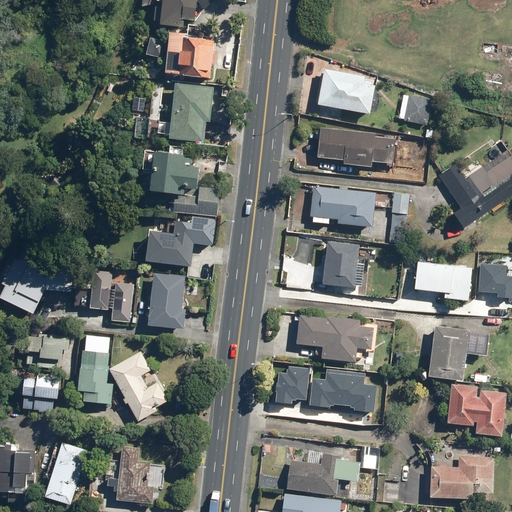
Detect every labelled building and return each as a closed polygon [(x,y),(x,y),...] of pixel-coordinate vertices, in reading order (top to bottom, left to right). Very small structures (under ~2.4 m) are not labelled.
[(182,20),(194,21),(195,0),(203,9),(214,0),(156,0),(155,20),(161,21),(161,25),(182,27),(182,20)] [(209,80),(213,40),(184,37),(185,34),(171,32),(170,39),(150,36),(148,57),(166,59),(165,75),(209,80)] [(324,69),(317,105),(368,115),(374,86),(364,84),(365,77),(324,69)] [(210,123),(214,87),(175,83),(169,139),(203,142),(205,122),(210,123)] [(410,95),(404,121),(426,125),(432,99),(410,95)] [(320,128),(317,156),(343,159),(343,163),(372,166),(372,161),(390,163),(390,166),(396,167),(399,136),(320,128)] [(184,167),(185,155),(154,152),(150,190),(182,194),(183,187),(196,188),(198,168),(184,167)] [(453,212),(464,228),(511,195),(511,155),(486,173),(482,166),(466,178),(455,163),(438,174),(461,207),(453,212)] [(313,185),(310,216),(338,219),(337,223),(372,226),(376,192),(313,185)] [(217,216),(220,190),(199,188),(198,195),(192,195),(192,200),(182,199),(182,203),(173,202),(173,212),(217,216)] [(394,192),(392,213),(410,214),(412,194),(394,192)] [(196,223),(176,220),(174,233),(150,229),(146,260),(191,265),(196,223)] [(327,240),(322,283),(354,287),(359,244),(327,240)] [(418,260),(415,289),(444,292),(443,297),(469,300),(473,267),(418,260)] [(482,263),(480,287),(498,288),(498,294),(507,295),(506,300),(511,300),(511,274),(504,275),(505,264),(482,263)] [(0,271),(0,304),(32,317),(42,292),(79,293),(80,265),(4,264),(0,271)] [(109,310),(113,272),(94,270),(90,308),(109,310)] [(182,307),(186,276),(154,272),(148,324),(184,328),(186,308),(182,307)] [(130,322),(134,284),(117,282),(112,320),(130,322)] [(299,314),(297,343),(322,345),(320,358),(356,361),(357,348),(371,349),(373,327),(360,326),(361,319),(326,316),(326,317),(299,314)] [(435,325),(428,375),(462,380),(466,352),(484,355),(487,335),(468,332),(469,330),(435,325)] [(70,350),(71,336),(52,334),(52,337),(30,335),(29,351),(41,352),(40,357),(63,359),(64,349),(70,350)] [(147,387),(140,375),(151,369),(141,351),(110,368),(138,420),(158,409),(156,406),(167,400),(157,381),(147,387)] [(111,403),(113,383),(107,382),(109,366),(81,363),(78,389),(85,390),(83,400),(111,403)] [(280,374),(276,402),(289,403),(290,398),(307,400),(311,368),(287,365),(286,375),(280,374)] [(315,379),(311,406),(331,408),(331,404),(343,405),(348,371),(326,368),(324,380),(315,379)] [(355,411),(374,414),(378,387),(368,386),(370,374),(348,371),(343,405),(356,407),(355,411)] [(58,399),(61,377),(38,374),(38,378),(25,376),(23,394),(26,394),(24,408),(53,412),(55,398),(58,399)] [(489,377),(476,376),(475,384),(488,386),(489,377)] [(451,383),(447,423),(474,425),(474,421),(476,421),(475,433),(502,435),(506,392),(480,389),(479,397),(477,397),(478,385),(451,383)] [(70,504),(88,450),(62,441),(45,496),(70,504)] [(30,473),(32,451),(6,450),(6,445),(0,444),(0,490),(26,492),(28,473),(30,473)] [(154,487),(148,486),(151,460),(138,459),(139,448),(122,445),(116,499),(152,503),(154,487)] [(362,446),(360,468),(379,469),(380,448),(362,446)] [(290,459),(286,489),(336,495),(341,454),(323,452),(321,463),(290,459)] [(431,465),(430,496),(473,498),(473,491),(493,492),(494,457),(459,455),(458,466),(431,465)] [(282,511),(340,511),(342,500),(285,492),(282,511)]
